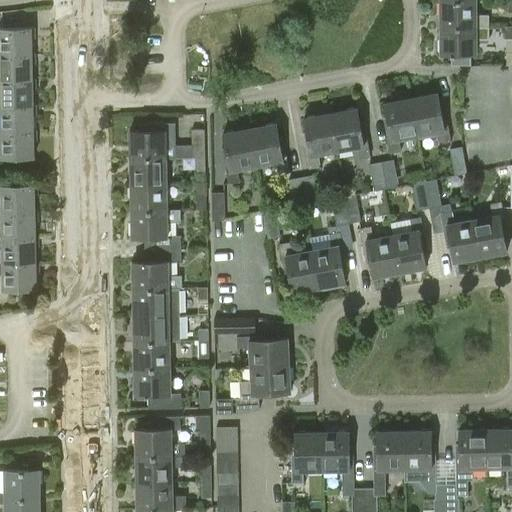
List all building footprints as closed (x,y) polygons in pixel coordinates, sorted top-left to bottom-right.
[(439,2),(440,28),(489,28),(489,14),(475,14),(475,2),(439,2)] [(0,27),(0,55),(32,55),(32,27),(0,27)] [(489,40),(489,28),(440,28),(440,56),(451,56),(451,67),(470,67),(470,56),(476,56),(476,40),(489,40)] [(32,55),(0,55),(0,80),(33,80),(32,55)] [(33,80),(0,80),(0,106),(33,106),(33,80)] [(411,99),(418,137),(437,133),(439,145),(450,143),(447,125),(443,125),(437,94),(411,99)] [(398,140),(418,137),(411,99),(384,104),(390,135),(386,136),(390,154),(401,152),(398,140)] [(33,106),(0,106),(0,131),(34,131),(33,106)] [(331,114),(338,152),(357,148),(359,160),(370,158),(367,140),(363,140),(357,109),(331,114)] [(318,155),(338,152),(331,114),(304,119),(310,150),(306,151),(310,169),(321,167),(318,155)] [(131,159),(168,158),(195,157),(205,157),(205,129),(192,129),(192,145),(175,145),(175,122),(138,123),(138,132),(131,132),(131,159)] [(250,129),(257,167),(276,163),(279,175),(290,173),(286,154),(282,155),(277,124),(250,129)] [(238,170),(257,167),(250,129),(224,134),(230,165),(226,166),(229,184),(240,182),(238,170)] [(34,131),(0,131),(0,158),(34,157),(34,131)] [(467,172),(462,146),(450,149),(455,175),(467,172)] [(205,172),(205,157),(195,157),(196,173),(205,172)] [(168,158),(131,159),(132,185),(168,184),(168,158)] [(393,161),(381,163),(386,189),(398,187),(393,161)] [(375,191),(386,189),(381,163),(370,166),(375,191)] [(300,178),(305,205),(318,202),(313,176),(300,178)] [(293,207),(305,205),(300,178),(288,181),(293,207)] [(435,178),(424,181),(424,182),(429,208),(441,206),(436,180),(435,178)] [(418,211),(419,210),(429,208),(424,182),(424,181),(412,183),(414,194),(418,211)] [(168,184),(132,185),(132,211),(168,210),(168,184)] [(0,186),(1,212),(35,212),(35,185),(0,186)] [(196,209),(206,209),(206,192),(196,192),(196,209)] [(212,221),(225,219),(224,192),(212,192),(212,221)] [(356,195),(344,197),(349,224),(361,222),(356,195)] [(331,200),(337,226),(349,224),(344,197),(331,200)] [(492,217),(473,220),(480,258),(507,253),(501,222),(504,221),(501,204),(490,206),(492,217)] [(180,210),(168,210),(132,211),(133,239),(144,239),(145,250),(182,250),(181,237),(169,237),(169,222),(181,222),(180,210)] [(263,212),(268,238),(281,236),(276,210),(263,212)] [(440,212),(444,231),(444,232),(447,232),(453,263),(480,258),(473,220),(454,224),(451,210),(440,212)] [(35,212),(1,212),(1,238),(36,237),(35,212)] [(411,231),(393,235),(400,273),(426,268),(420,237),(424,236),(421,217),(409,219),(411,231)] [(374,279),(400,273),(393,235),(373,239),(371,227),(360,229),(364,247),(368,246),(374,279)] [(331,246),(311,250),(319,288),(345,283),(339,252),(344,251),(340,231),(329,233),(331,246)] [(36,237),(1,238),(1,263),(36,262),(36,237)] [(293,293),(319,288),(311,250),(293,254),(291,242),(280,244),(283,263),(287,262),(293,293)] [(182,250),(145,250),(145,262),(133,263),(133,289),(180,289),(182,289),(182,276),(169,276),(169,262),(182,262),(182,250)] [(36,262),(1,263),(0,263),(0,274),(2,275),(2,289),(37,289),(36,262)] [(208,305),(208,289),(208,288),(198,288),(198,305),(208,305)] [(180,289),(133,289),(134,316),(180,315),(180,289)] [(180,315),(134,316),(134,342),(170,342),(181,342),(180,315)] [(255,317),(214,318),(214,333),(239,333),(256,332),(255,317)] [(198,323),(199,341),(209,341),(208,323),(198,323)] [(250,368),(289,365),(288,339),(255,341),(255,337),(237,338),(238,349),(249,349),(250,368)] [(209,341),(199,341),(199,356),(209,356),(209,341)] [(170,342),(134,342),(135,368),(171,368),(170,342)] [(291,393),(289,365),(250,368),(251,381),(240,382),(241,398),(236,398),(236,413),(237,413),(259,410),(259,395),(291,393)] [(171,368),(135,368),(135,396),(148,396),(148,408),(181,407),(181,393),(171,393),(171,368)] [(200,407),(210,407),(209,390),(199,390),(200,407)] [(136,457),(185,456),(185,443),(172,443),(172,430),(180,429),(180,415),(156,416),(156,430),(135,430),(136,457)] [(210,444),(210,416),(196,416),(196,428),(201,428),(201,444),(210,444)] [(216,440),(238,440),(237,426),(216,427),(216,440)] [(511,429),(485,430),(485,469),(505,469),(506,492),(511,491),(511,429)] [(458,463),(445,463),(445,511),(459,511),(459,500),(457,500),(457,496),(468,496),(468,482),(471,482),(471,469),(485,469),(485,430),(458,430),(458,463)] [(403,432),(404,470),(419,470),(419,485),(427,496),(435,496),(435,500),(434,500),(434,511),(445,511),(445,463),(430,463),(430,431),(403,432)] [(374,490),(364,491),(364,511),(377,511),(377,497),(385,496),(384,471),(404,470),(403,432),(376,432),(377,464),(373,464),(374,490)] [(303,472),(322,471),(321,433),(295,433),(295,465),(291,465),(292,484),(303,484),(303,472)] [(321,433),(322,471),(342,471),(342,484),(353,483),(353,464),(349,464),(349,433),(321,433)] [(216,440),(216,451),(238,451),(238,440),(216,440)] [(216,451),(217,462),(238,462),(238,451),(216,451)] [(185,456),(136,457),(136,483),(172,483),(172,466),(185,466),(185,456)] [(217,462),(217,474),(238,473),(238,462),(217,462)] [(201,464),(201,482),(211,482),(211,464),(201,464)] [(5,471),(5,493),(6,499),(40,498),(39,470),(5,471)] [(217,474),(217,485),(239,485),(238,473),(217,474)] [(211,482),(201,482),(202,497),(211,497),(211,482)] [(172,483),(136,483),(136,509),(173,509),(173,508),(186,508),(186,495),(172,495),(172,483)] [(217,485),(217,496),(239,496),(239,485),(217,485)] [(6,499),(5,493),(0,493),(0,504),(5,504),(5,511),(40,511),(40,498),(6,499)] [(217,496),(217,508),(239,507),(239,496),(217,496)] [(282,501),(282,511),(295,511),(295,501),(282,501)]
